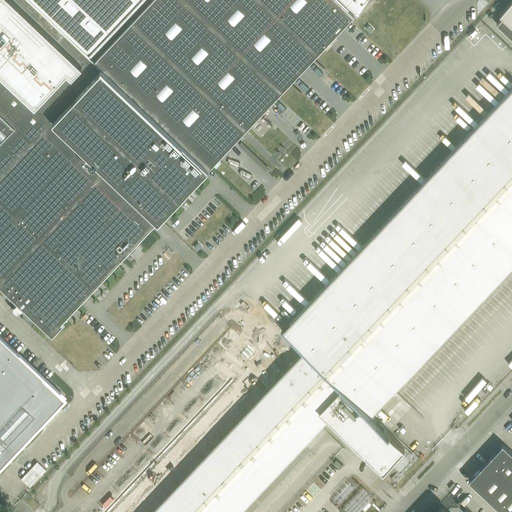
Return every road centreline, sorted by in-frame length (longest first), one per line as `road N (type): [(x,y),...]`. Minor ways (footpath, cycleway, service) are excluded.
road 1 (unclassified): [(461,4),(93,395)]
road 2 (unknown): [(44,511),(81,443),(239,298)]
road 3 (unclassified): [(399,511),(511,393)]
road 4 (unclassified): [(93,395),(1,488)]
road 5 (unclassified): [(93,395),(0,304)]
